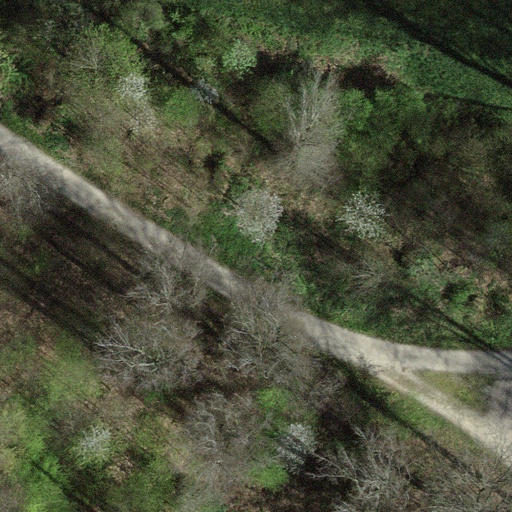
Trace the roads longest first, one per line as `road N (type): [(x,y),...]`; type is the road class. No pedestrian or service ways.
road 1 (track): [(511,343),(355,363),(0,137)]
road 2 (track): [(355,363),(511,454)]
